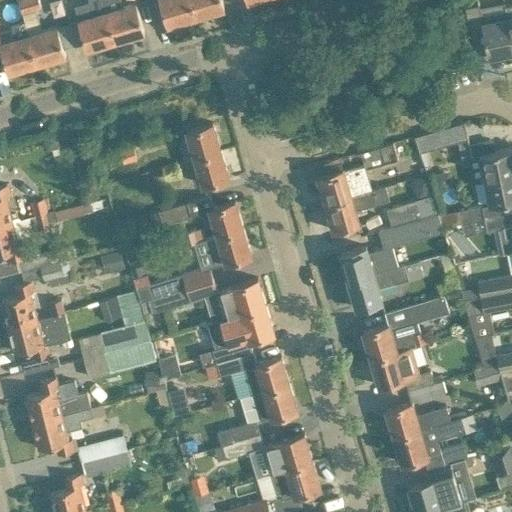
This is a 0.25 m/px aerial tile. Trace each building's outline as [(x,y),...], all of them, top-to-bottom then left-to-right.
[(19,0),(25,19),(38,62),(66,54),(57,23),(39,29),(32,8),(41,6),(39,0),(19,0)] [(89,0),(93,13),(79,17),(83,28),(88,47),(117,39),(105,0),(89,0)] [(121,0),(105,0),(117,39),(145,30),(140,11),(136,0),(123,4),(121,0)] [(161,0),(168,23),(197,15),(192,0),(161,0)] [(192,0),(197,15),(225,7),(223,0),(192,0)] [(479,4),(466,6),(468,19),(481,16),(479,4)] [(489,54),(511,49),(511,35),(508,14),(482,19),(489,54)] [(9,70),(38,62),(25,19),(12,22),(14,34),(3,37),(0,28),(0,61),(6,60),(9,70)] [(414,54),(417,65),(428,63),(426,51),(414,54)] [(365,81),(346,88),(352,104),(371,97),(365,81)] [(188,128),(196,155),(221,148),(213,120),(188,128)] [(464,120),(415,134),(420,149),(468,136),(464,120)] [(365,160),(366,166),(399,157),(394,140),(362,149),(365,160)] [(118,147),(123,160),(140,155),(136,141),(118,147)] [(511,145),(480,152),(485,177),(511,171),(511,145)] [(229,175),(221,148),(196,155),(204,182),(229,175)] [(163,163),(167,177),(180,173),(176,160),(163,163)] [(318,174),(326,201),(372,187),(366,166),(365,160),(318,174)] [(490,202),(453,209),(456,221),(476,218),(486,215),(493,214),(511,210),(511,209),(498,213),(495,201),(511,197),(511,171),(485,177),(490,202)] [(0,222),(13,220),(9,203),(7,195),(11,194),(8,182),(0,183),(0,222)] [(372,187),(326,201),(334,228),(359,221),(355,208),(373,203),(373,200),(386,196),(383,184),(372,187)] [(430,192),(387,205),(392,223),(436,210),(430,192)] [(32,198),(36,214),(48,210),(55,209),(72,204),(57,207),(48,209),(44,195),(32,198)] [(210,206),(218,233),(244,225),(236,198),(210,206)] [(191,213),(187,200),(171,204),(158,208),(162,222),(191,213)] [(48,210),(36,214),(38,224),(39,227),(59,222),(58,218),(55,209),(48,210)] [(511,210),(493,214),(495,227),(499,226),(503,251),(507,251),(507,250),(511,248),(511,210)] [(13,220),(0,222),(0,250),(7,249),(9,257),(10,259),(20,257),(22,268),(41,264),(68,257),(68,256),(76,254),(73,244),(67,245),(66,244),(57,246),(39,251),(27,254),(25,244),(19,245),(17,236),(33,232),(32,225),(29,215),(13,220)] [(418,217),(381,227),(386,245),(392,243),(423,234),(418,217)] [(252,253),(244,225),(218,233),(207,236),(215,263),(252,253)] [(182,231),(168,235),(170,247),(198,238),(195,227),(182,231)] [(360,245),(341,251),(349,278),(398,264),(392,243),(386,245),(368,250),(366,244),(360,245)] [(449,279),(438,282),(441,292),(461,287),(464,286),(452,248),(440,251),(443,259),(449,279)] [(121,249),(102,253),(107,271),(126,267),(121,249)] [(68,257),(41,264),(43,275),(44,277),(50,276),(72,270),(68,257)] [(398,264),(349,278),(357,306),(376,300),(382,298),(378,286),(409,276),(422,272),(423,271),(421,263),(419,258),(405,263),(405,262),(398,264)] [(148,282),(152,295),(177,288),(176,287),(213,276),(209,262),(200,264),(183,270),(147,281),(148,282)] [(511,271),(511,272),(478,278),(480,284),(482,294),(511,288),(511,271)] [(218,291),(213,276),(176,287),(177,288),(152,295),(148,296),(152,309),(191,297),(192,299),(218,291)] [(221,287),(229,314),(267,303),(259,276),(239,281),(231,284),(221,287)] [(18,293),(2,297),(9,323),(38,316),(31,289),(36,288),(33,277),(25,279),(16,281),(18,293)] [(148,282),(136,285),(136,287),(140,298),(140,299),(148,296),(152,295),(148,282)] [(101,330),(79,337),(83,355),(104,350),(151,338),(144,312),(140,299),(140,298),(136,287),(117,293),(118,294),(120,304),(123,314),(126,322),(101,329),(101,330)] [(478,295),(465,297),(469,312),(483,309),(484,309),(484,310),(511,304),(511,288),(482,294),(478,295)] [(389,322),(364,329),(372,356),(413,344),(429,339),(426,327),(421,329),(418,319),(449,309),(444,292),(385,310),(389,322)] [(118,294),(99,299),(105,319),(123,314),(120,304),(118,294)] [(62,297),(50,300),(53,312),(54,314),(65,311),(62,297)] [(216,346),(207,349),(211,361),(216,360),(253,349),(249,338),(275,330),(267,303),(229,314),(212,318),(208,320),(216,346)] [(70,330),(65,311),(54,314),(53,312),(38,316),(9,323),(16,350),(32,345),(34,356),(51,351),(48,341),(71,335),(70,330)] [(489,331),(475,334),(485,366),(498,362),(498,360),(495,353),(492,331),(489,331)] [(151,338),(104,350),(109,369),(157,357),(151,338)] [(405,376),(408,388),(435,380),(431,367),(421,371),(413,344),(372,356),(380,384),(405,376)] [(497,353),(495,353),(498,360),(498,362),(500,368),(511,365),(511,348),(497,352),(497,353)] [(253,349),(216,360),(220,373),(245,365),(253,392),(290,380),(282,353),(256,361),(253,349)] [(485,366),(474,369),(478,384),(503,377),(500,368),(498,362),(485,366)] [(509,395),(499,405),(502,420),(511,417),(511,365),(500,368),(503,377),(509,394),(509,395)] [(146,368),(144,382),(147,383),(148,389),(156,388),(166,385),(163,371),(160,372),(160,370),(146,368)] [(27,393),(34,419),(62,412),(91,405),(96,403),(92,387),(78,391),(75,377),(58,381),(57,375),(40,379),(43,389),(27,393)] [(435,380),(408,388),(411,399),(414,399),(414,400),(419,398),(419,401),(447,392),(443,378),(435,380)] [(253,392),(240,395),(247,420),(256,417),(257,420),(261,419),(279,413),(298,408),(290,380),(253,392)] [(171,403),(166,385),(156,388),(161,406),(171,403)] [(386,407),(394,434),(451,417),(447,403),(418,411),(414,400),(414,399),(411,399),(386,407)] [(104,401),(96,403),(91,405),(62,412),(34,419),(40,446),(56,442),(59,452),(75,448),(73,437),(68,438),(66,429),(83,424),(81,417),(93,413),(106,411),(104,401)] [(451,417),(394,434),(403,461),(424,455),(428,466),(468,454),(464,439),(440,446),(437,437),(466,429),(461,414),(451,417)] [(218,429),(222,442),(223,443),(260,432),(256,417),(218,429)] [(79,444),(83,458),(127,447),(127,448),(133,445),(130,431),(124,433),(123,432),(79,444)] [(271,453),(266,455),(271,471),(280,468),(313,458),(305,431),(286,437),(268,442),(271,453)] [(260,432),(223,443),(226,456),(227,457),(265,445),(260,432)] [(499,434),(497,439),(499,445),(508,442),(505,433),(499,434)] [(193,436),(181,440),(184,452),(197,449),(193,436)] [(495,449),(502,472),(511,469),(511,452),(509,445),(495,449)] [(131,463),(127,448),(127,447),(83,458),(88,474),(131,463)] [(280,468),(271,471),(278,492),(278,494),(283,497),(295,493),(300,492),(302,491),(321,485),(313,458),(280,468)] [(187,462),(178,472),(182,483),(192,480),(187,462)] [(409,484),(417,511),(461,499),(452,465),(427,472),(429,479),(409,484)] [(51,490),(57,511),(73,511),(86,509),(80,483),(84,482),(81,471),(65,475),(67,485),(51,490)] [(118,486),(105,490),(109,503),(122,500),(118,486)] [(278,492),(266,495),(271,511),(281,511),(283,511),(304,505),(300,492),(295,493),(283,497),(278,494),(278,492)] [(230,506),(210,511),(271,511),(266,495),(230,506)] [(417,511),(471,511),(467,497),(417,511)] [(109,503),(111,511),(125,511),(122,500),(109,503)]
